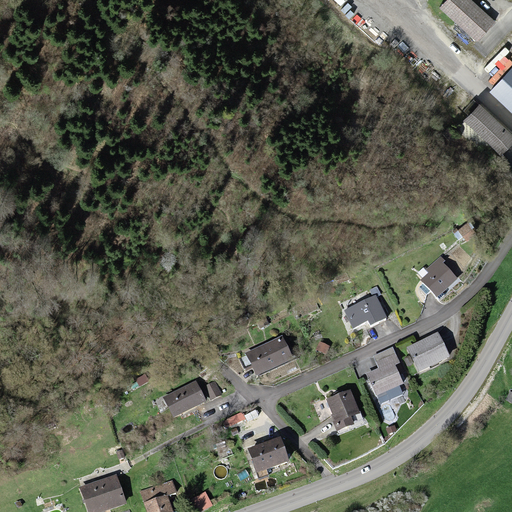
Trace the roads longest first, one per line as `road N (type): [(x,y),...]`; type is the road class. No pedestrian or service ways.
road 1 (track): [(72,0),(147,64),(235,173),(278,208),(367,226),(437,219)]
road 2 (residential): [(511,235),(466,294),(441,312),(257,400),(332,486)]
road 3 (secondary): [(511,311),(440,422),(404,453),(332,486)]
